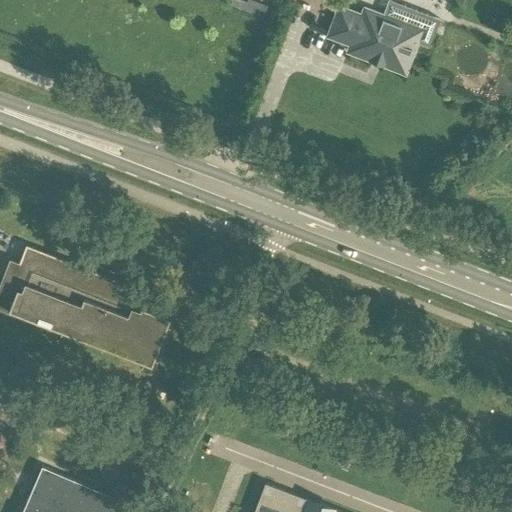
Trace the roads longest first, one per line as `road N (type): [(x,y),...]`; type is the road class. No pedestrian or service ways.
road 1 (unclassified): [(159,511),(282,220)]
road 2 (secondary): [(282,220),(0,110)]
road 3 (secondary): [(511,309),(282,220)]
